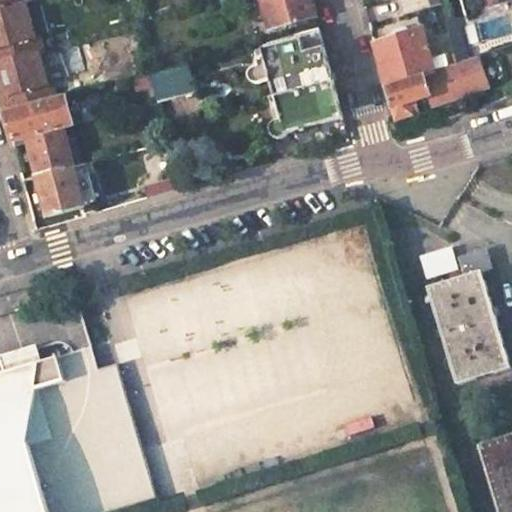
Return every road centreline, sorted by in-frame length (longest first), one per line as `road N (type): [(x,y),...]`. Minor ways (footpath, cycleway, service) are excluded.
road 1 (unclassified): [(20,255),(348,162),(379,162)]
road 2 (unclassified): [(379,162),(337,0)]
road 3 (unclassified): [(379,162),(511,131)]
